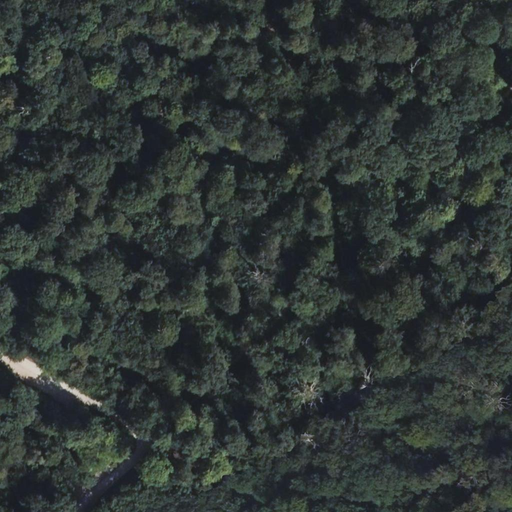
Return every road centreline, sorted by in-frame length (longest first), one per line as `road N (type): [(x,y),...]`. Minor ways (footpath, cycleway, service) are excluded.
road 1 (motorway): [(511,118),(0,201)]
road 2 (motorway): [(0,263),(511,183)]
road 3 (track): [(150,436),(511,86)]
road 4 (unclassified): [(0,341),(150,436)]
road 5 (track): [(150,436),(273,511)]
